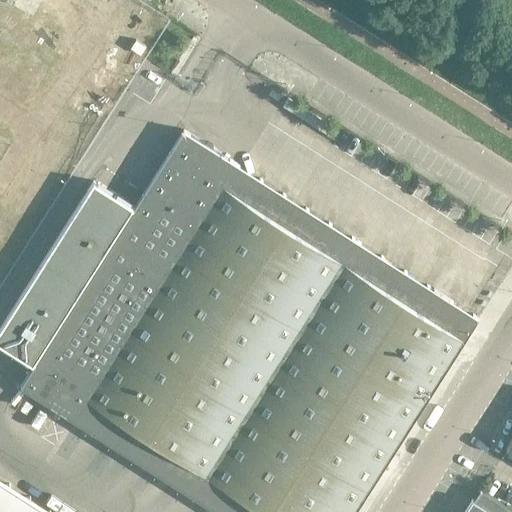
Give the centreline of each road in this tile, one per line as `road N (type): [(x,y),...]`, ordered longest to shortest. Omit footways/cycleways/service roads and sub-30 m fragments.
road 1 (tertiary): [(511,190),(223,0)]
road 2 (residential): [(401,511),(511,339)]
